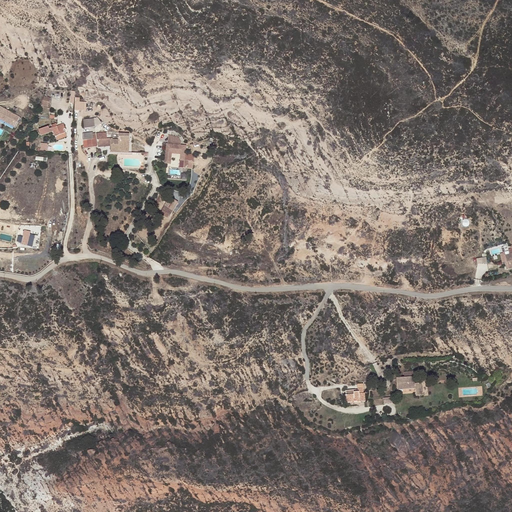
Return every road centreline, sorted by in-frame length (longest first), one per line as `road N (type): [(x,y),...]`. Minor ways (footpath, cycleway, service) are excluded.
road 1 (track): [(48,0),(71,33),(117,66),(133,94),(181,90),(293,124),(338,187),(359,196),(505,180),(511,170)]
road 2 (unclassified): [(511,287),(433,296),(344,285),(254,289),(138,272),(87,255),(32,278),(0,274)]
road 3 (track): [(511,127),(450,99),(383,25),(321,0)]
road 4 (unknown): [(157,273),(128,239),(154,192),(152,156),(162,132)]
road 5 (unknown): [(66,104),(67,258)]
road 6 (unknown): [(87,255),(95,199),(79,115)]
